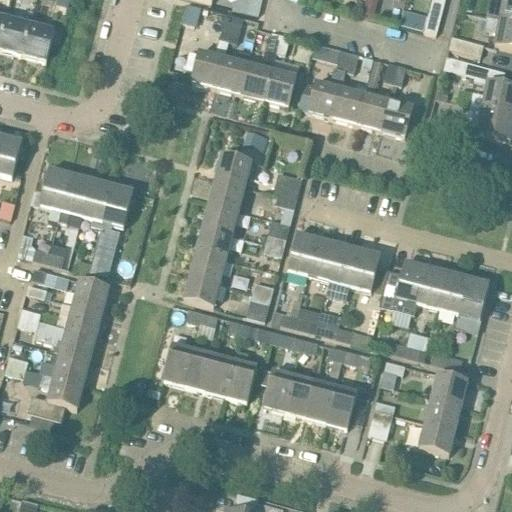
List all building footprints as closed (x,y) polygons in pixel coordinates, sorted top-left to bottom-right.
[(56,0),(55,12),(68,15),(71,0),(56,0)] [(235,0),(232,15),(257,21),(263,0),(235,0)] [(366,0),(361,21),(372,23),(378,0),(366,0)] [(504,0),(499,25),(511,27),(511,0),(504,0)] [(431,1),(422,36),(435,40),(444,5),(431,1)] [(483,35),(496,38),(494,51),(511,54),(511,27),(499,25),(486,22),(483,35)] [(6,23),(0,46),(0,55),(22,61),(30,29),(6,23)] [(223,25),(218,43),(196,38),(195,41),(189,35),(182,37),(180,45),(184,50),(193,49),(215,55),(213,61),(199,57),(191,87),(216,93),(223,63),(227,46),(232,28),(223,25)] [(241,30),(232,28),(227,46),(236,48),(241,30)] [(22,61),(46,67),(54,36),(30,29),(22,61)] [(267,37),(259,35),(256,34),(251,56),(261,59),(267,37)] [(281,40),(271,38),(266,56),(276,59),(281,40)] [(281,40),(276,59),(274,66),(282,68),(289,42),(281,40)] [(451,42),(448,55),(479,61),(482,48),(451,42)] [(276,59),(266,56),(261,73),(272,76),(274,66),(276,59)] [(341,94),(345,77),(349,58),(340,56),(335,74),(334,74),(329,91),(315,87),(308,117),(332,124),(340,94),(341,94)] [(358,60),(349,58),(345,77),(353,79),(358,60)] [(240,100),(247,70),(223,63),(216,93),(240,100)] [(445,64),(442,76),(475,83),(477,71),(445,64)] [(374,66),(367,92),(376,94),(382,69),(374,66)] [(397,71),(387,68),(383,87),(392,89),(397,71)] [(240,100),(264,106),(272,76),(247,70),(240,100)] [(397,71),(392,89),(400,91),(405,73),(397,71)] [(296,82),(272,76),(264,106),(288,112),(296,82)] [(305,87),(302,97),(309,99),(312,89),(305,87)] [(473,99),(470,111),(511,119),(511,92),(487,88),(484,101),(473,99)] [(332,124),(356,130),(364,100),(365,100),(367,93),(356,90),(354,97),(341,94),(340,94),(332,124)] [(445,105),(447,98),(437,95),(435,103),(445,105)] [(388,106),(365,100),(364,100),(356,130),(380,136),(388,106)] [(434,105),(431,115),(438,117),(440,106),(434,105)] [(412,113),(388,106),(380,136),(404,143),(412,113)] [(460,136),(458,147),(474,150),(476,139),(510,146),(511,134),(511,119),(470,111),(465,137),(460,136)] [(460,136),(429,129),(426,140),(458,147),(460,136)] [(247,135),(243,149),(263,155),(267,141),(247,135)] [(0,142),(0,180),(12,183),(22,147),(0,142)] [(215,184),(245,192),(251,168),(221,160),(215,184)] [(39,211),(51,214),(48,224),(58,226),(60,216),(69,180),(48,174),(39,211)] [(273,199),(278,200),(296,205),(301,184),(278,178),(273,199)] [(91,186),(69,180),(60,216),(58,226),(67,229),(70,219),(81,222),(91,186)] [(245,192),(215,184),(208,208),(238,216),(245,192)] [(112,191),(91,186),(81,222),(92,225),(90,231),(100,234),(112,191)] [(133,197),(112,191),(100,234),(109,236),(111,230),(123,233),(133,197)] [(290,230),(294,214),(296,205),(278,200),(275,210),(284,212),(280,227),(290,230)] [(208,208),(202,232),(232,240),(238,216),(208,208)] [(196,257),(226,264),(232,240),(202,232),(196,257)] [(101,235),(97,251),(108,254),(113,239),(101,235)] [(286,275),(307,280),(317,245),(295,239),(286,275)] [(267,240),(265,249),(283,253),(285,244),(267,240)] [(338,250),(317,245),(307,280),(329,286),(338,250)] [(83,257),(92,259),(94,250),(85,248),(83,257)] [(263,257),(281,262),(283,253),(265,249),(263,257)] [(359,256),(338,250),(329,286),(350,291),(359,256)] [(35,254),(32,265),(46,269),(49,258),(35,254)] [(106,259),(96,255),(93,264),(104,268),(106,259)] [(359,256),(350,291),(371,297),(371,296),(375,281),(377,273),(380,261),(359,256)] [(189,281),(219,289),(226,264),(196,257),(189,281)] [(49,258),(46,269),(61,273),(64,261),(49,258)] [(73,276),(88,280),(91,269),(76,265),(73,276)] [(416,309),(425,273),(404,267),(401,279),(394,304),(416,309)] [(106,273),(91,269),(88,280),(102,284),(106,273)] [(375,281),(371,296),(382,298),(387,275),(377,273),(375,281)] [(425,273),(416,309),(437,315),(447,279),(425,273)] [(45,277),(34,274),(31,285),(42,288),(45,277)] [(387,275),(382,298),(378,311),(392,315),(394,304),(401,279),(387,275)] [(447,279),(437,315),(458,320),(468,284),(447,279)] [(189,281),(183,305),(213,313),(219,289),(189,281)] [(123,285),(122,288),(130,290),(132,282),(129,282),(123,285)] [(468,284),(458,320),(456,327),(466,329),(468,323),(479,326),(489,290),(468,284)] [(109,294),(79,286),(72,310),(102,318),(109,294)] [(252,297),(270,302),(273,293),(254,288),(252,297)] [(44,304),(46,295),(28,290),(26,299),(44,304)] [(250,306),(268,311),(270,302),(252,297),(250,306)] [(66,334),(96,342),(102,318),(72,310),(66,334)] [(185,314),(172,310),(170,320),(182,323),(185,314)] [(290,320),(274,316),(271,328),(293,334),(297,321),(298,315),(291,313),(290,320)] [(20,322),(38,327),(41,319),(22,314),(20,322)] [(185,326),(200,330),(203,318),(188,315),(185,326)] [(203,318),(200,330),(214,334),(217,322),(203,318)] [(312,326),(297,321),(293,334),(308,337),(311,326),(312,326)] [(38,327),(20,322),(17,331),(36,337),(38,327)] [(227,337),(242,341),(245,329),(230,325),(227,337)] [(35,341),(34,346),(53,351),(52,356),(59,358),(89,366),(95,347),(96,342),(66,334),(66,335),(56,332),(39,328),(37,337),(35,341)] [(242,341),(256,344),(270,348),(273,337),(245,329),(242,341)] [(324,329),(321,341),(336,345),(339,333),(324,329)] [(370,342),(339,333),(336,345),(367,353),(370,342)] [(285,352),(300,356),(303,344),(288,341),(285,352)] [(314,360),(317,348),(303,344),(300,356),(314,360)] [(403,362),(406,351),(390,347),(387,358),(403,362)] [(184,392),(193,356),(171,350),(162,386),(184,392)] [(426,356),(406,351),(403,362),(423,367),(426,356)] [(327,363),(342,367),(345,355),(330,352),(327,363)] [(359,359),(345,355),(342,367),(356,371),(359,359)] [(57,369),(53,383),(83,391),(89,366),(59,358),(52,356),(49,368),(57,369)] [(193,356),(184,392),(204,398),(214,361),(193,356)] [(235,367),(226,403),(247,409),(256,372),(245,369),(247,360),(238,357),(235,367)] [(430,369),(444,373),(447,362),(432,358),(430,369)] [(7,370),(25,375),(28,366),(9,361),(7,370)] [(214,361),(204,398),(226,403),(235,367),(214,361)] [(447,362),(444,373),(459,377),(462,365),(447,362)] [(386,367),(383,376),(402,380),(404,371),(386,367)] [(25,375),(7,370),(5,379),(23,384),(25,375)] [(284,418),(293,382),(271,376),(262,412),(284,418)] [(65,412),(77,415),(83,391),(53,383),(42,379),(39,390),(42,393),(50,395),(47,405),(31,401),(27,419),(61,428),(65,412)] [(431,404),(461,412),(467,387),(437,380),(431,404)] [(314,387),(293,382),(284,418),(304,424),(314,387)] [(139,383),(136,395),(144,397),(147,385),(139,383)] [(304,424),(325,429),(335,393),(314,387),(304,424)] [(356,398),(335,393),(325,429),(347,435),(356,398)] [(461,412),(431,404),(425,428),(455,436),(461,412)] [(375,407),(373,415),(392,420),(394,411),(375,407)] [(390,429),(392,420),(373,415),(371,424),(390,429)] [(455,436),(425,428),(418,453),(448,460),(455,436)]
